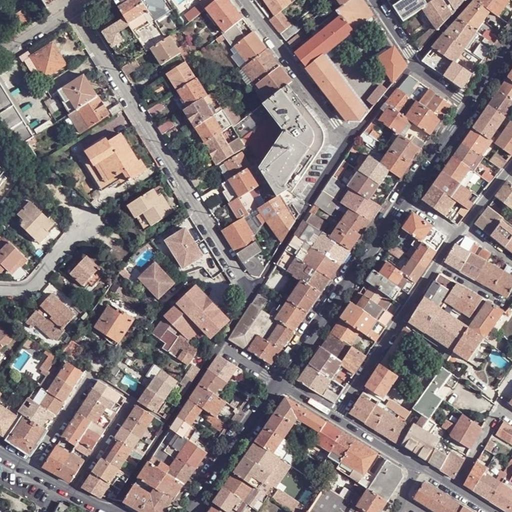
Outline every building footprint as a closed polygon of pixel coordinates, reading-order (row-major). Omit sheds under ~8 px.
[(115,0),(126,18),(146,6),(142,0),(115,0)] [(166,0),(154,0),(146,6),(156,20),(163,15),(172,10),(166,0)] [(184,14),(190,22),(205,10),(201,3),(198,0),(195,0),(192,3),(193,4),(195,7),(184,14)] [(201,0),(202,2),(201,3),(205,10),(207,8),(217,0),(201,0)] [(217,0),(207,8),(225,33),(235,24),(241,20),(244,18),(229,0),(217,0)] [(281,10),(291,2),(289,0),(265,0),(272,10),(275,15),(281,10)] [(369,8),(363,0),(349,0),(343,6),(337,11),(339,14),(341,16),(296,53),(308,68),(324,56),(354,30),(359,25),(354,19),(369,8)] [(394,6),(393,6),(403,21),(404,20),(406,19),(407,18),(422,8),(428,4),(433,0),(402,0),(401,2),(398,3),(394,6)] [(422,8),(438,30),(456,9),(450,0),(447,2),(449,4),(446,5),(445,3),(446,3),(443,0),(433,0),(428,4),(422,8)] [(456,9),(464,0),(449,0),(450,0),(456,9)] [(474,0),(461,15),(458,18),(477,31),(485,20),(492,11),(477,0),(474,0)] [(499,16),(509,1),(507,0),(477,0),(492,11),(499,16)] [(184,14),(195,7),(193,4),(182,12),(184,14)] [(142,43),(148,51),(152,49),(167,39),(164,33),(156,20),(146,6),(126,18),(142,43)] [(377,20),(369,8),(354,19),(359,25),(363,23),(366,28),(372,24),(377,20)] [(23,10),(14,15),(22,27),(31,22),(23,10)] [(270,19),(281,33),(291,24),(289,22),(281,10),(275,15),(276,15),(270,19)] [(190,22),(184,14),(181,17),(186,25),(190,22)] [(505,27),(508,23),(500,17),(498,21),(505,27)] [(444,33),(465,48),(466,47),(472,38),(477,31),(458,18),(454,23),(450,27),(444,33)] [(117,53),(137,41),(124,20),(113,27),(104,32),(117,53)] [(281,33),(286,39),(302,27),(296,20),(293,23),(291,24),(281,33)] [(377,20),(372,24),(388,49),(390,51),(395,47),(377,20)] [(101,28),(104,32),(113,27),(110,22),(101,28)] [(324,56),(328,60),(366,28),(363,23),(359,25),(354,30),(324,56)] [(241,32),(235,24),(225,33),(228,37),(231,40),(241,32)] [(176,33),(172,28),(164,33),(167,39),(171,37),(176,33)] [(428,29),(416,43),(421,50),(428,41),(434,34),(428,29)] [(487,30),(483,36),(485,37),(494,43),(498,37),(487,30)] [(249,64),(268,49),(254,31),(246,37),(247,38),(235,46),(249,64)] [(230,41),(234,47),(235,46),(247,38),(246,37),(242,32),(241,32),(231,40),(230,41)] [(179,38),(176,33),(171,37),(174,42),(179,38)] [(218,38),(217,39),(220,43),(228,37),(225,33),(223,34),(218,38)] [(444,33),(433,47),(439,51),(450,58),(452,60),(454,61),(455,62),(465,48),(444,33)] [(298,34),(288,42),(292,47),(301,41),(302,39),(298,34)] [(162,65),(181,53),(178,48),(174,42),(171,37),(167,39),(152,49),(162,65)] [(492,47),(494,43),(485,37),(483,40),(492,47)] [(468,49),(475,40),(472,38),(466,47),(468,49)] [(303,44),(301,41),(292,47),(291,47),(294,51),(303,44)] [(65,64),(52,42),(31,56),(39,69),(44,77),(65,64)] [(473,54),(483,60),(486,55),(489,50),(480,44),(473,54)] [(188,61),(192,59),(183,45),(178,48),(181,53),(183,51),(184,54),(183,54),(188,61)] [(379,59),(394,82),(407,66),(395,47),(390,51),(379,58),(379,59)] [(439,51),(433,47),(422,60),(429,65),(444,76),(462,89),(472,74),(455,62),(454,61),(452,60),(450,58),(439,51)] [(280,66),(268,49),(249,64),(246,67),(252,74),(250,76),(256,84),(264,78),(280,66)] [(377,60),(379,59),(379,58),(390,51),(388,49),(375,58),(377,60)] [(31,56),(27,50),(19,56),(22,61),(24,60),(31,56)] [(479,66),(483,60),(473,54),(473,53),(471,56),(469,59),(479,66)] [(32,73),(39,69),(31,56),(24,60),(32,73)] [(361,122),(368,114),(365,110),(328,60),(324,56),(308,68),(349,121),(361,122)] [(140,65),(136,59),(133,60),(128,63),(131,67),(133,70),(140,65)] [(168,74),(178,91),(197,79),(195,75),(187,62),(168,74)] [(292,81),(280,66),(264,78),(274,91),(276,94),(281,90),(288,84),(292,81)] [(97,95),(83,73),(62,87),(75,109),(78,107),(97,95)] [(419,81),(410,75),(398,89),(407,95),(419,81)] [(511,79),(508,76),(499,91),(511,99),(511,79)] [(197,79),(178,91),(187,105),(189,108),(204,98),(208,96),(197,79)] [(0,112),(6,109),(14,104),(12,101),(0,81),(0,112)] [(323,130),(320,125),(295,93),(288,84),(281,90),(288,99),(314,132),(315,134),(316,138),(314,142),(279,196),(282,194),(289,190),(292,193),(322,148),(324,140),(325,136),(323,130)] [(388,89),(383,85),(370,101),(372,103),(375,105),(388,89)] [(71,111),(75,109),(62,87),(58,90),(59,93),(63,98),(71,111)] [(398,89),(386,104),(390,107),(403,116),(406,112),(415,101),(407,95),(398,89)] [(223,109),(228,105),(217,90),(213,93),(223,109)] [(267,180),(278,197),(279,196),(314,142),(316,138),(315,134),(314,132),(288,99),(281,90),(276,94),(272,97),(264,103),(271,112),(286,131),(260,169),(267,180)] [(437,93),(432,90),(423,102),(429,106),(437,93)] [(511,106),(511,99),(499,91),(489,105),(505,117),(511,106)] [(204,98),(205,101),(210,99),(217,111),(213,113),(214,116),(217,114),(223,109),(213,93),(208,96),(204,98)] [(442,119),(452,104),(437,93),(429,106),(426,108),(442,119)] [(78,107),(90,126),(108,114),(97,95),(78,107)] [(14,104),(17,108),(26,103),(27,101),(25,97),(24,97),(20,100),(14,104)] [(213,116),(214,116),(213,113),(205,101),(204,98),(189,108),(186,110),(196,126),(213,116)] [(113,115),(124,108),(120,102),(109,109),(113,115)] [(165,108),(161,102),(148,110),(152,117),(165,108)] [(431,135),(442,119),(426,108),(421,105),(417,102),(409,114),(406,118),(410,121),(414,123),(431,135)] [(242,120),(231,103),(228,105),(223,109),(233,125),(234,126),(242,120)] [(368,114),(375,105),(372,103),(367,108),(365,110),(368,114)] [(32,137),(34,136),(17,108),(14,104),(6,109),(0,112),(0,118),(17,146),(26,141),(32,137)] [(390,107),(386,104),(382,110),(386,113),(390,107)] [(489,105),(473,127),(490,139),(494,133),(495,130),(503,119),(505,117),(489,105)] [(71,111),(67,114),(79,133),(90,126),(78,107),(75,109),(71,111)] [(404,137),(414,123),(410,121),(406,118),(403,116),(390,107),(386,113),(382,119),(380,121),(396,132),(398,133),(400,135),(401,135),(404,137)] [(227,129),(233,125),(223,109),(217,114),(226,129),(227,129)] [(221,133),(223,131),(213,116),(196,126),(206,142),(207,141),(221,133)] [(158,127),(163,134),(175,126),(171,119),(158,127)] [(35,129),(37,133),(53,123),(52,121),(49,120),(35,129)] [(378,125),(373,121),(364,132),(376,140),(380,135),(374,131),(378,125)] [(511,121),(510,123),(507,127),(504,130),(496,143),(509,152),(511,154),(511,121)] [(236,144),(243,140),(234,126),(233,125),(227,129),(228,131),(236,144)] [(473,127),(463,141),(480,153),(482,155),(487,147),(492,140),(490,139),(473,127)] [(128,181),(146,170),(140,160),(137,161),(120,132),(107,140),(106,138),(84,151),(84,152),(92,165),(94,163),(109,187),(114,183),(111,178),(123,172),(128,181)] [(380,149),(383,144),(376,140),(364,132),(360,138),(375,148),(376,146),(380,149)] [(386,147),(391,150),(399,138),(397,135),(398,133),(396,132),(386,147)] [(221,133),(207,141),(211,148),(209,149),(214,158),(215,159),(217,164),(219,163),(224,160),(231,156),(228,149),(231,148),(222,134),(221,133)] [(411,164),(422,149),(409,141),(404,137),(401,135),(399,138),(391,150),(411,164)] [(413,135),(409,141),(422,149),(426,143),(413,135)] [(248,137),(243,140),(246,146),(252,155),(257,152),(248,137)] [(243,140),(236,144),(237,146),(232,150),(234,154),(243,148),(246,146),(243,140)] [(470,167),(480,153),(463,141),(453,156),(470,167)] [(243,148),(254,166),(257,164),(252,155),(246,146),(243,148)] [(351,151),(355,154),(357,151),(362,155),(364,153),(354,146),(351,151)] [(401,179),(411,164),(391,150),(381,164),(391,171),(401,179)] [(498,166),(501,168),(505,163),(507,160),(495,151),(489,160),(492,162),(498,166)] [(105,195),(112,192),(109,187),(94,163),(92,165),(84,152),(80,155),(105,195)] [(226,163),(234,177),(249,168),(252,167),(242,152),(225,162),(226,163)] [(360,164),(363,166),(370,156),(364,153),(362,155),(358,160),(358,162),(360,164)] [(470,167),(475,171),(485,157),(482,155),(480,153),(470,167)] [(381,185),(391,171),(381,164),(370,156),(363,166),(360,171),(381,185)] [(470,167),(453,156),(443,170),(460,182),(470,167)] [(349,164),(344,160),(339,168),(338,170),(334,176),(338,179),(349,164)] [(230,180),(233,178),(225,164),(221,167),(224,172),(222,173),(227,181),(230,180)] [(262,183),(267,180),(260,169),(257,164),(254,166),(253,166),(261,181),(262,183)] [(233,178),(230,180),(234,186),(240,197),(249,191),(259,185),(258,183),(249,168),(234,177),(233,178)] [(433,185),(455,200),(464,185),(460,182),(443,170),(433,185)] [(490,182),(495,176),(486,170),(485,171),(481,176),(490,182)] [(371,200),(381,185),(360,171),(358,173),(349,186),(353,188),(371,200)] [(207,180),(203,173),(192,179),(196,187),(207,180)] [(323,192),(337,199),(347,184),(338,179),(334,176),(323,192)] [(223,184),(227,190),(234,186),(230,180),(227,181),(223,184)] [(273,200),(278,197),(267,180),(262,183),(273,200)] [(511,183),(508,180),(496,196),(505,203),(511,208),(511,209),(511,208),(511,183)] [(471,181),(466,187),(480,196),(484,190),(471,181)] [(433,185),(423,199),(446,216),(448,217),(458,224),(469,210),(455,200),(433,185)] [(466,187),(464,185),(455,200),(469,210),(480,196),(466,187)] [(223,192),(230,203),(240,197),(234,186),(227,190),(223,192)] [(372,221),(382,207),(371,200),(353,188),(351,190),(342,203),(351,209),(372,221)] [(155,190),(128,206),(143,231),(152,227),(174,212),(163,195),(159,197),(155,190)] [(287,203),(297,196),(292,193),(289,190),(282,194),(287,203)] [(240,220),(259,208),(249,191),(240,197),(230,203),(229,203),(240,220)] [(323,192),(315,205),(320,208),(331,215),(340,202),(337,199),(323,192)] [(256,241),(257,240),(254,235),(259,229),(268,219),(289,206),(287,203),(282,194),(279,196),(278,197),(273,200),(259,208),(240,220),(223,230),(237,253),(256,241)] [(300,215),(307,203),(300,198),(294,205),(300,215)] [(30,201),(17,215),(24,221),(20,225),(34,238),(40,231),(45,236),(51,230),(49,229),(54,223),(30,201)] [(320,208),(315,205),(310,212),(312,214),(315,215),(320,208)] [(268,219),(283,241),(296,219),(289,206),(268,219)] [(483,229),(491,235),(504,219),(488,207),(476,223),(483,229)] [(362,235),(372,221),(351,209),(342,222),(362,235)] [(414,213),(403,228),(409,232),(411,234),(417,238),(422,241),(424,238),(432,226),(414,213)] [(315,215),(312,214),(307,222),(320,230),(325,222),(315,215)] [(335,215),(331,221),(336,224),(340,219),(335,215)] [(499,241),(506,246),(511,238),(511,225),(509,223),(504,219),(491,235),(499,241)] [(313,247),(324,232),(320,230),(307,222),(305,220),(295,236),(313,247)] [(352,250),(362,235),(342,222),(331,237),(352,250)] [(446,236),(432,226),(424,238),(432,244),(439,248),(446,236)] [(405,237),(409,232),(403,228),(400,234),(405,237)] [(186,229),(167,241),(184,268),(203,256),(186,229)] [(45,236),(40,231),(34,238),(39,242),(45,236)] [(324,232),(313,247),(342,264),(352,250),(331,237),(324,232)] [(301,260),(303,261),(313,247),(295,236),(286,250),(291,253),(295,256),(301,260)] [(8,271),(17,262),(20,265),(21,266),(27,260),(3,237),(0,239),(0,263),(0,264),(8,271)] [(418,249),(423,242),(422,241),(417,238),(415,240),(412,244),(413,244),(418,249)] [(260,277),(265,269),(256,254),(262,251),(256,241),(237,253),(250,273),(260,277)] [(426,267),(436,252),(430,247),(423,242),(418,249),(412,258),(426,267)] [(445,261),(460,269),(470,252),(467,251),(455,243),(445,261)] [(403,251),(393,244),(390,248),(389,250),(403,259),(406,254),(403,251)] [(412,258),(418,249),(413,244),(406,254),(412,258)] [(332,279),(342,264),(313,247),(303,261),(332,279)] [(483,248),(478,256),(486,261),(491,253),(483,248)] [(291,253),(286,250),(276,265),(281,268),(286,271),(294,276),(301,264),(299,263),(301,260),(295,256),(291,253)] [(460,269),(476,278),(487,261),(486,261),(478,256),(474,254),(470,252),(460,269)] [(87,255),(70,273),(86,288),(90,283),(94,286),(106,273),(87,255)] [(416,282),(426,267),(412,258),(404,270),(402,272),(404,274),(416,282)] [(402,272),(404,270),(389,259),(387,262),(400,271),(402,272)] [(322,293),(332,279),(303,261),(301,264),(294,276),(296,277),(302,281),(322,293)] [(476,278),(493,288),(503,271),(487,261),(476,278)] [(20,265),(17,262),(8,271),(11,274),(20,265)] [(379,273),(392,282),(400,271),(387,262),(379,273)] [(175,283),(154,263),(138,279),(159,299),(175,283)] [(293,278),(294,276),(286,271),(281,268),(276,265),(274,269),(291,280),(293,278)] [(374,270),(367,281),(369,281),(372,283),(385,292),(389,296),(390,296),(394,299),(401,288),(397,286),(396,285),(392,282),(379,273),(374,270)] [(392,282),(396,285),(404,274),(402,272),(400,271),(392,282)] [(511,275),(503,271),(493,288),(507,296),(511,288),(511,275)] [(440,273),(435,279),(448,288),(453,280),(440,273)] [(408,293),(416,282),(404,274),(396,285),(397,286),(401,288),(408,293)] [(443,295),(448,288),(435,279),(424,297),(437,306),(440,301),(441,298),(443,295)] [(308,312),(322,293),(302,281),(289,300),(308,312)] [(367,291),(364,295),(377,303),(382,306),(384,308),(387,310),(394,299),(390,296),(389,296),(385,292),(372,283),(369,281),(367,281),(366,283),(364,286),(367,291)] [(466,288),(457,282),(446,300),(449,302),(454,305),(466,288)] [(197,287),(180,303),(204,328),(211,336),(229,320),(197,287)] [(474,293),(466,288),(454,305),(462,310),(474,293)] [(355,298),(360,301),(364,295),(360,291),(355,298)] [(483,298),(474,293),(462,310),(470,316),(483,298)] [(258,294),(252,304),(262,310),(269,300),(258,294)] [(52,295),(38,311),(36,310),(26,323),(33,328),(36,325),(54,340),(56,338),(58,340),(66,330),(64,329),(76,315),(52,295)] [(357,305),(370,314),(373,308),(377,303),(364,295),(360,301),(355,298),(352,302),(357,305)] [(451,349),(453,350),(469,327),(440,308),(437,306),(424,297),(418,306),(414,313),(409,320),(411,322),(451,349)] [(296,331),(308,312),(289,300),(284,307),(280,312),(276,319),(282,322),(296,331)] [(469,327),(484,338),(503,311),(504,310),(487,300),(469,327)] [(342,317),(360,330),(371,315),(370,314),(357,305),(352,302),(342,317)] [(191,341),(204,328),(180,303),(165,316),(171,322),(181,331),(191,340),(191,341)] [(380,313),(384,308),(382,306),(377,303),(373,308),(380,313)] [(238,344),(246,332),(257,339),(260,336),(269,341),(282,322),(276,319),(262,310),(252,304),(230,338),(238,344)] [(110,306),(96,327),(99,328),(103,331),(119,342),(135,319),(125,312),(123,315),(110,306)] [(376,319),(380,313),(373,308),(370,314),(371,315),(376,319)] [(380,313),(376,319),(387,325),(394,315),(387,310),(384,308),(380,313)] [(376,341),(387,325),(376,319),(371,315),(360,330),(376,341)] [(160,334),(171,322),(165,316),(153,329),(160,334)] [(360,330),(342,317),(332,332),(350,345),(352,342),(360,330)] [(415,330),(409,320),(400,334),(409,340),(415,330)] [(446,351),(453,350),(451,349),(411,322),(409,320),(415,330),(416,331),(444,350),(446,351)] [(0,350),(15,337),(0,321),(0,350)] [(296,331),(282,322),(269,341),(282,350),(296,331)] [(477,348),(484,338),(469,327),(453,350),(459,353),(469,360),(477,348)] [(103,331),(101,334),(104,336),(107,339),(117,345),(119,342),(103,331)] [(188,343),(191,340),(181,331),(178,336),(188,343)] [(238,344),(249,350),(257,339),(246,332),(238,344)] [(350,345),(332,332),(321,346),(343,362),(353,347),(350,345)] [(390,370),(409,340),(400,334),(381,364),(390,370)] [(197,351),(198,349),(188,343),(178,336),(168,350),(168,351),(170,352),(188,365),(189,364),(197,351)] [(272,365),(282,350),(269,341),(260,336),(257,339),(249,350),(250,351),(272,365)] [(83,348),(72,339),(68,345),(79,354),(83,348)] [(79,354),(68,345),(63,351),(69,355),(76,360),(79,354)] [(343,362),(321,346),(310,363),(332,378),(342,364),(344,362),(343,362)] [(355,373),(366,355),(356,349),(353,347),(343,362),(344,362),(342,364),(347,368),(355,373)] [(484,353),(477,348),(469,360),(476,365),(484,353)] [(453,350),(446,351),(436,365),(440,368),(442,366),(445,361),(453,350)] [(445,361),(451,365),(459,353),(453,350),(445,361)] [(42,367),(48,371),(48,370),(57,358),(58,356),(52,352),(42,367)] [(219,354),(210,369),(225,379),(228,381),(233,373),(238,366),(219,354)] [(58,377),(59,374),(55,370),(61,361),(57,358),(48,370),(58,377)] [(84,373),(67,362),(66,364),(62,371),(59,374),(58,377),(74,387),(84,373)] [(321,395),(332,378),(310,363),(298,380),(321,395)] [(347,368),(342,364),(332,378),(338,382),(341,378),(347,368)] [(390,370),(381,364),(367,385),(384,396),(397,375),(390,370)] [(165,399),(177,381),(154,365),(147,375),(151,378),(154,380),(152,383),(148,388),(165,400),(165,399)] [(425,381),(429,384),(440,368),(436,365),(425,381)] [(243,369),(238,366),(233,373),(238,377),(240,376),(243,373),(243,369)] [(451,373),(442,366),(440,368),(429,384),(425,390),(413,407),(423,415),(429,419),(429,418),(437,407),(443,398),(435,392),(438,388),(440,389),(445,382),(451,373)] [(188,388),(199,371),(193,367),(190,372),(191,373),(183,385),(188,388)] [(116,386),(126,393),(135,380),(119,369),(113,378),(119,381),(116,386)] [(200,383),(215,394),(225,379),(210,369),(200,383)] [(48,371),(39,385),(43,387),(48,391),(58,377),(48,370),(48,371)] [(116,386),(119,381),(113,378),(107,373),(103,378),(116,386)] [(460,378),(451,373),(445,382),(453,388),(460,378)] [(65,402),(74,387),(58,377),(48,391),(65,402)] [(100,380),(95,388),(112,399),(117,391),(100,380)] [(420,388),(425,390),(429,384),(425,381),(420,388)] [(211,412),(217,416),(222,408),(227,402),(215,394),(200,383),(191,398),(204,407),(211,412)] [(344,389),(339,385),(329,399),(335,403),(344,389)] [(43,387),(39,393),(35,390),(29,398),(40,405),(48,391),(43,387)] [(95,388),(90,396),(107,407),(109,403),(112,399),(95,388)] [(139,401),(157,412),(165,400),(148,388),(139,401)] [(56,415),(65,402),(48,391),(40,405),(56,415)] [(117,391),(112,399),(116,402),(121,394),(117,391)] [(364,391),(361,395),(369,400),(372,396),(364,391)] [(350,412),(365,421),(376,404),(373,402),(369,400),(361,395),(350,412)] [(90,396),(84,404),(101,415),(105,410),(107,407),(90,396)] [(276,412),(294,423),(298,417),(309,424),(317,429),(320,431),(327,421),(324,419),(318,416),(287,396),(276,412)] [(47,429),(56,415),(40,405),(29,398),(22,410),(20,412),(26,416),(47,429)] [(179,416),(192,424),(204,407),(191,398),(179,416)] [(112,399),(109,403),(115,406),(116,405),(121,408),(122,406),(116,402),(112,399)] [(387,405),(395,411),(399,405),(391,399),(386,405),(387,405)] [(378,400),(376,404),(385,410),(387,405),(386,405),(378,400)] [(0,433),(4,435),(17,416),(10,411),(9,410),(0,404),(0,433)] [(84,404),(79,413),(92,421),(95,423),(101,415),(84,404)] [(373,426),(376,428),(385,410),(376,404),(365,421),(369,424),(373,426)] [(20,412),(22,410),(13,405),(9,410),(10,411),(17,416),(20,412)] [(138,405),(130,415),(147,427),(154,416),(138,405)] [(399,419),(401,414),(395,411),(387,405),(385,410),(399,419)] [(401,414),(406,417),(410,412),(399,405),(395,411),(401,414)] [(114,418),(117,413),(112,410),(109,408),(107,407),(105,410),(109,413),(109,414),(114,418)] [(437,407),(429,418),(435,422),(439,416),(437,414),(439,409),(437,407)] [(386,434),(390,437),(399,419),(385,410),(376,428),(377,429),(380,431),(386,434)] [(4,435),(10,440),(26,416),(20,412),(17,416),(4,435)] [(217,416),(211,412),(207,418),(218,425),(224,429),(225,428),(228,424),(222,420),(217,416)] [(266,426),(284,438),(293,425),(293,424),(294,423),(276,412),(266,426)] [(70,426),(63,437),(67,439),(71,442),(76,445),(80,440),(88,428),(92,421),(79,413),(70,426)] [(451,436),(471,448),(482,427),(463,413),(456,425),(446,418),(441,426),(446,429),(451,436)] [(130,415),(123,426),(140,437),(146,429),(147,427),(130,415)] [(429,419),(423,415),(420,420),(414,417),(411,421),(408,424),(412,427),(414,423),(423,428),(429,419)] [(47,429),(26,416),(10,440),(31,453),(47,429)] [(190,440),(197,428),(192,424),(179,416),(172,427),(176,431),(177,432),(181,434),(183,436),(190,440)] [(298,417),(294,423),(293,424),(305,430),(309,424),(298,417)] [(423,428),(431,433),(437,424),(435,422),(429,418),(429,419),(423,428)] [(398,442),(402,444),(412,427),(408,424),(404,421),(399,419),(390,437),(393,439),(398,442)] [(511,425),(505,420),(497,434),(511,443),(511,425)] [(102,436),(106,430),(99,426),(95,423),(92,421),(88,428),(102,436)] [(344,432),(327,421),(320,431),(316,438),(315,440),(317,442),(332,450),(332,449),(344,432)] [(402,444),(429,461),(438,444),(440,439),(440,438),(431,433),(423,428),(414,423),(412,427),(402,444)] [(123,426),(116,438),(133,449),(134,446),(140,437),(123,426)] [(266,426),(256,441),(273,452),(278,447),(284,438),(266,426)] [(156,436),(158,433),(147,427),(146,429),(156,436)] [(93,448),(102,436),(88,428),(80,440),(93,448)] [(177,432),(171,441),(173,445),(181,434),(177,432)] [(344,456),(356,439),(350,436),(344,432),(332,449),(344,456)] [(174,446),(182,451),(190,440),(183,436),(181,434),(173,445),(174,446)] [(164,447),(166,449),(171,441),(167,435),(161,445),(164,447)] [(485,445),(490,448),(492,449),(497,440),(490,436),(485,445)] [(116,438),(109,448),(126,459),(129,454),(133,449),(116,438)] [(293,444),(284,438),(278,447),(286,452),(289,449),(293,444)] [(315,440),(314,439),(309,448),(311,449),(312,449),(317,442),(315,440)] [(374,459),(378,453),(356,439),(344,456),(342,460),(364,474),(366,471),(374,459)] [(438,444),(446,448),(449,444),(448,444),(444,441),(440,439),(438,444)] [(88,456),(93,448),(80,440),(76,445),(75,447),(74,448),(88,456)] [(197,467),(207,452),(197,445),(190,440),(182,451),(177,458),(171,468),(167,473),(185,484),(197,467)] [(166,449),(170,451),(174,446),(173,445),(171,441),(166,449)] [(207,452),(210,448),(199,441),(197,445),(207,452)] [(256,441),(245,457),(270,473),(273,468),(281,458),(273,452),(256,441)] [(67,448),(72,451),(74,448),(75,447),(70,443),(69,445),(67,448)] [(429,461),(442,469),(450,451),(446,448),(438,444),(429,461)] [(43,466),(58,474),(71,453),(57,445),(43,466)] [(177,458),(165,450),(166,449),(164,447),(161,445),(158,448),(153,456),(170,467),(169,468),(171,468),(177,458)] [(182,451),(174,446),(170,451),(166,449),(165,450),(177,458),(182,451)] [(286,452),(278,447),(273,452),(281,458),(282,458),(286,452)] [(109,448),(102,458),(119,469),(126,459),(109,448)] [(323,459),(324,458),(315,452),(314,453),(310,450),(311,449),(309,448),(305,452),(308,455),(314,458),(321,463),(323,459)] [(133,449),(129,454),(140,460),(143,456),(137,452),(133,449)] [(291,464),(294,460),(297,455),(289,449),(286,452),(282,458),(288,463),(291,464)] [(332,450),(329,454),(340,462),(342,460),(344,456),(332,449),(332,450)] [(464,459),(450,451),(442,469),(449,473),(455,477),(464,459)] [(71,481),(85,461),(71,452),(71,453),(58,474),(71,481)] [(303,461),(309,465),(314,458),(308,455),(303,461)] [(153,456),(150,462),(167,473),(171,468),(169,468),(170,467),(153,456)] [(245,457),(234,472),(254,485),(259,489),(265,480),(270,473),(245,457)] [(102,458),(94,471),(110,482),(119,469),(102,458)] [(282,458),(281,458),(273,468),(270,473),(265,480),(273,486),(288,463),(282,458)] [(376,461),(374,459),(366,471),(368,472),(376,461)] [(376,477),(369,488),(388,501),(404,476),(402,468),(388,459),(387,460),(376,477)] [(291,464),(299,469),(302,464),(294,460),(291,464)] [(464,483),(473,489),(484,471),(487,467),(482,464),(477,461),(472,469),(464,483)] [(174,499),(185,484),(167,473),(150,462),(139,477),(157,487),(174,499)] [(334,472),(336,469),(327,463),(326,466),(334,472)] [(314,480),(317,475),(307,468),(304,473),(314,480)] [(113,484),(114,485),(115,483),(119,476),(123,472),(119,469),(110,482),(113,484)] [(357,480),(359,482),(362,477),(352,470),(349,475),(357,480)] [(110,483),(110,482),(94,471),(82,487),(100,497),(102,495),(109,485),(110,483)] [(369,488),(376,477),(368,472),(366,471),(364,474),(362,477),(359,482),(365,485),(369,488)] [(483,494),(491,500),(502,483),(484,471),(473,489),(483,494)] [(124,479),(127,481),(130,476),(126,474),(124,473),(123,472),(119,476),(124,479)] [(243,500),(254,485),(234,472),(227,483),(224,487),(240,497),(243,500)] [(325,485),(329,486),(334,478),(332,475),(325,485)] [(139,477),(135,484),(152,494),(157,487),(139,477)] [(511,489),(511,482),(510,482),(510,481),(505,478),(502,483),(511,489)] [(320,493),(324,487),(314,480),(310,487),(316,491),(320,493)] [(362,489),(365,485),(359,482),(357,480),(354,485),(361,490),(362,489)] [(332,489),(347,498),(352,491),(337,482),(332,489)] [(425,482),(415,499),(435,511),(460,511),(464,507),(425,482)] [(508,510),(511,503),(511,489),(502,483),(491,500),(499,504),(508,510)] [(141,510),(152,494),(135,484),(124,501),(141,510)] [(243,500),(251,505),(249,509),(253,511),(257,511),(267,497),(260,492),(262,490),(259,489),(254,485),(243,500)] [(310,511),(356,511),(360,507),(358,505),(347,498),(332,489),(329,486),(325,485),(324,487),(320,493),(309,510),(309,511),(310,511)] [(268,495),(273,497),(278,489),(274,486),(268,495)] [(143,511),(164,511),(174,499),(157,487),(152,494),(141,510),(143,511)] [(224,487),(214,501),(229,511),(233,507),(240,497),(224,487)] [(273,497),(279,501),(282,497),(285,493),(278,488),(278,489),(273,497)] [(368,511),(380,511),(388,501),(369,488),(366,492),(362,498),(358,505),(360,507),(368,511)] [(309,510),(320,493),(316,491),(305,507),(309,510)] [(347,498),(358,505),(362,498),(352,491),(347,498)] [(279,501),(287,507),(290,502),(293,498),(285,493),(282,497),(279,501)] [(243,500),(240,497),(233,507),(234,508),(239,511),(247,511),(249,509),(251,505),(243,500)] [(287,507),(293,511),(299,503),(299,502),(293,498),(290,502),(287,507)] [(58,503),(51,511),(64,511),(67,508),(58,503)] [(307,511),(309,511),(309,510),(305,507),(299,503),(293,511),(294,511),(307,511)]
